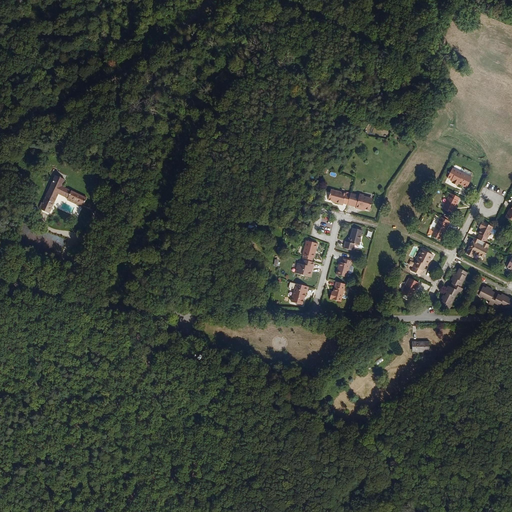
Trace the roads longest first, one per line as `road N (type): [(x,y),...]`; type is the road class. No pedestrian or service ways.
road 1 (unclassified): [(315,313),(217,309),(169,318),(0,282)]
road 2 (unclassified): [(214,0),(0,141)]
road 3 (residential): [(426,318),(430,292),(474,204)]
